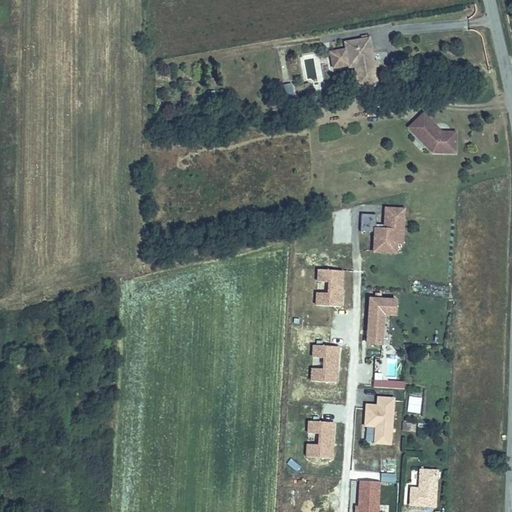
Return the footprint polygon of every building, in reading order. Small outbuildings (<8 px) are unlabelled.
[(377,83),(370,38),(355,41),(356,48),(346,50),(349,64),(349,67),(359,66),(363,86),(377,83)] [(356,48),(355,41),(345,43),(346,50),(356,48)] [(349,64),(346,50),(330,53),(333,67),(349,64)] [(437,132),(439,130),(424,114),(409,128),(433,152),(455,153),(456,133),(441,133),(440,134),(437,132)] [(376,228),(376,215),(361,214),(360,232),(375,232),(374,252),(387,253),(388,243),(397,243),(397,230),(403,230),(404,210),(386,209),(385,229),(376,228)] [(333,244),(345,244),(345,210),(332,210),(333,244)] [(396,253),(397,243),(388,243),(387,253),(396,253)] [(318,282),(330,282),(329,293),(318,293),(317,305),(341,307),(342,295),(339,295),(339,289),(342,289),(343,271),(319,270),(318,282)] [(395,315),(396,301),(370,299),(368,344),(382,345),(384,314),(395,315)] [(342,341),(343,315),(335,315),(334,341),(342,341)] [(313,358),(325,358),(324,369),(313,368),(312,381),(336,383),(337,371),(334,371),(335,365),(337,365),(338,347),(314,345),(313,358)] [(390,445),(394,399),(378,397),(377,406),(370,405),(370,408),(366,408),(365,426),(366,426),(375,427),(378,427),(378,433),(375,432),(374,442),(374,443),(390,445)] [(308,433),(320,434),(319,445),(308,444),(307,457),(331,459),(332,447),(329,447),(330,440),(332,441),(333,423),(309,421),(308,433)] [(406,422),(405,430),(414,432),(416,423),(406,422)] [(375,432),(375,427),(366,426),(365,441),(374,442),(375,432)] [(435,507),(437,471),(420,470),(419,489),(411,488),(410,505),(435,507)] [(377,511),(379,490),(359,489),(358,507),(361,509),(360,511),(377,511)]
